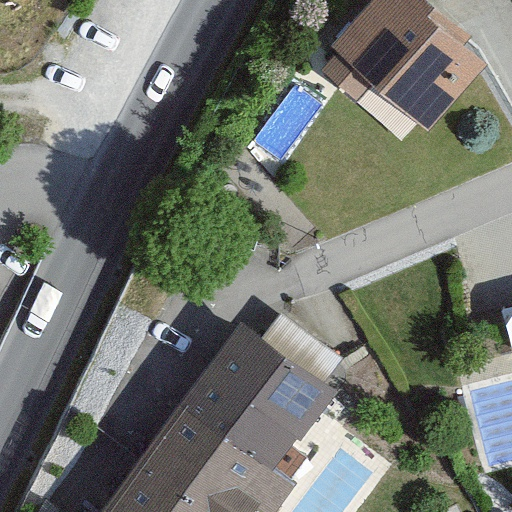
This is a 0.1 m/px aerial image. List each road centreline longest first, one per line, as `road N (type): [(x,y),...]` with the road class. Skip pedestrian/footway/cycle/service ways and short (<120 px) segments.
road 1 (tertiary): [(234,0),(0,445)]
road 2 (residential): [(511,184),(320,266)]
